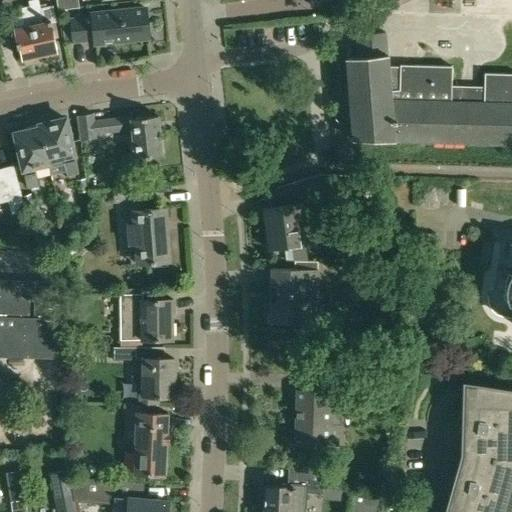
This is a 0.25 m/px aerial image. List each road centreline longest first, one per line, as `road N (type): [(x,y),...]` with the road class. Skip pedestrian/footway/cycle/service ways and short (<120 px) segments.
road 1 (residential): [(209,511),(214,271),(196,77)]
road 2 (residential): [(0,111),(196,77)]
road 3 (residential): [(190,16),(324,0)]
